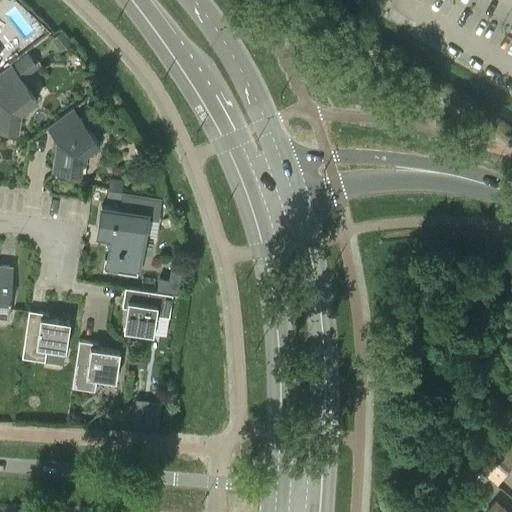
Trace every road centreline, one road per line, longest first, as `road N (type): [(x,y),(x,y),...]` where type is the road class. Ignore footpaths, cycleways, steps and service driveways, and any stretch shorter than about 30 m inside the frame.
road 1 (tertiary): [(253,183),(275,247),(277,488)]
road 2 (tertiary): [(315,491),(320,349),(312,241),(298,194)]
road 3 (residential): [(277,488),(0,466)]
road 4 (tertiary): [(138,0),(228,126),(252,179)]
road 5 (tertiary): [(471,178),(420,159),(281,149)]
road 6 (tertiary): [(281,149),(191,0)]
road 7 (tertiary): [(298,194),(471,178)]
